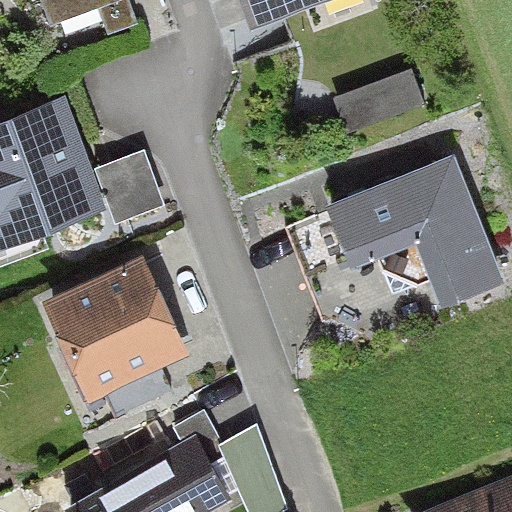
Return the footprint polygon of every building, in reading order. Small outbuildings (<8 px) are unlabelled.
[(42,0),(51,24),(100,7),(110,34),(138,24),(128,0),(42,0)] [(239,0),(250,29),(329,0),(239,0)] [(413,68),(333,98),(347,135),(426,105),(413,68)] [(66,96),(0,120),(0,250),(43,235),(108,211),(66,96)] [(145,150),(96,168),(116,224),(165,206),(145,150)] [(456,155),(326,206),(351,269),(418,243),(443,308),(507,283),(456,155)] [(0,266),(49,249),(43,235),(0,250),(0,266)] [(144,256),(43,301),(89,402),(190,356),(144,256)] [(224,442),(204,410),(176,426),(184,443),(195,436),(211,464),(224,455),(219,445),(224,442)] [(224,442),(219,445),(224,455),(239,488),(250,511),(280,511),(288,508),(257,425),(224,442)] [(184,443),(64,510),(64,511),(208,511),(231,499),(228,494),(211,464),(195,436),(184,443)] [(211,464),(228,494),(239,488),(224,455),(211,464)] [(511,511),(511,478),(426,511),(511,511)]
